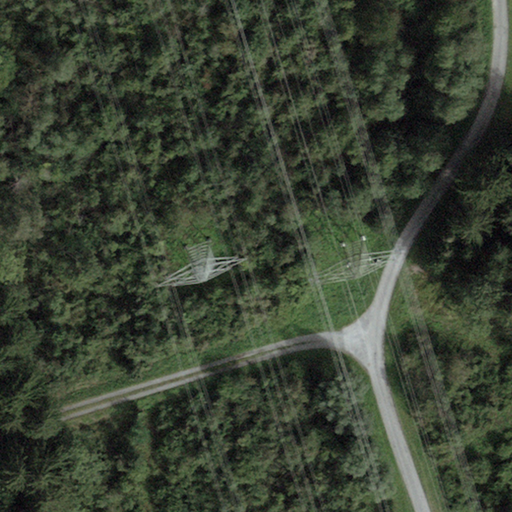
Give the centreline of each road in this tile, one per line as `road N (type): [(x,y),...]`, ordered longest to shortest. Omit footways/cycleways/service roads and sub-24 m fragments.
road 1 (track): [(373,324),(0,432)]
road 2 (track): [(495,0),(498,59),(473,129),(414,222),(373,324)]
road 3 (track): [(373,324),(373,360),(425,511)]
